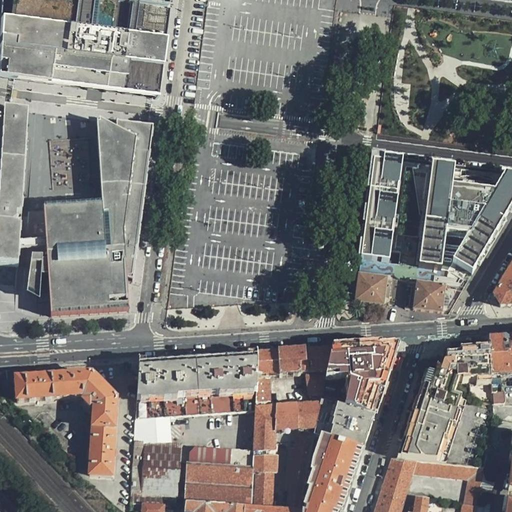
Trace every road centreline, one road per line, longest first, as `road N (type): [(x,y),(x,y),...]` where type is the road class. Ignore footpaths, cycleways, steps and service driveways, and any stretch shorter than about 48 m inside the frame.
road 1 (residential): [(323,334),(347,139),(511,160)]
road 2 (residential): [(170,113),(140,345)]
road 3 (unknown): [(511,47),(401,33),(390,51),(379,143)]
road 4 (residential): [(415,329),(358,511)]
road 5 (tertiary): [(140,345),(323,334)]
road 6 (residential): [(0,90),(170,113)]
